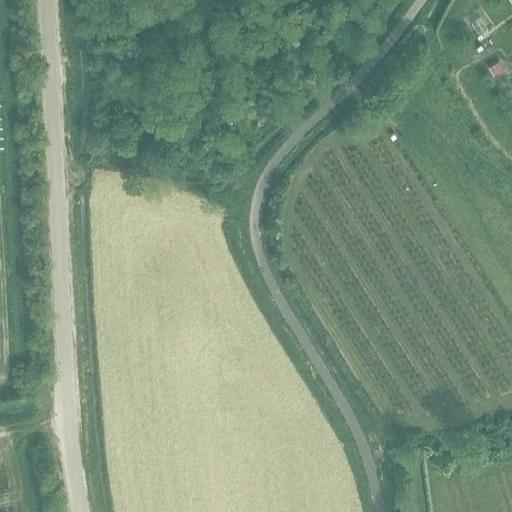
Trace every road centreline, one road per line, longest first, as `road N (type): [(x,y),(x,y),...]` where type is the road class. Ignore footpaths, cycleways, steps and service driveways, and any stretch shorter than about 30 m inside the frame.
road 1 (unclassified): [(78,511),(46,0)]
road 2 (unclassified): [(252,228),(274,159),(420,0)]
